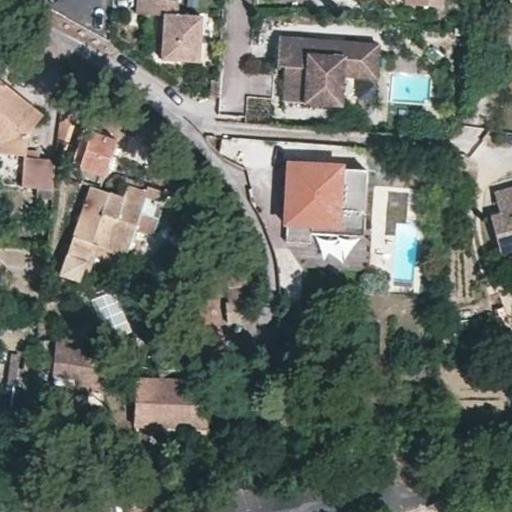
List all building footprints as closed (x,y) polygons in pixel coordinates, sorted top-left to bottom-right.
[(199,57),(202,11),(177,10),(177,0),(137,0),(137,8),(164,10),(162,55),(199,57)] [(343,49),(331,48),(332,40),(279,35),(277,65),(286,65),(284,84),(305,86),(305,95),(340,98),(342,75),(343,65),(377,68),(379,44),(344,41),(343,49)] [(343,49),(344,41),(332,40),(331,48),(343,49)] [(376,78),(377,68),(343,65),(342,75),(376,78)] [(0,152),(24,155),(26,131),(27,130),(15,122),(17,119),(22,121),(26,119),(28,114),(26,111),(2,93),(7,86),(0,80),(0,152)] [(305,95),(305,86),(284,84),(283,93),(305,95)] [(15,122),(27,130),(41,114),(7,86),(2,93),(26,111),(28,114),(26,119),(22,121),(17,119),(15,122)] [(70,164),(103,177),(116,140),(84,127),(70,164)] [(53,191),(56,159),(24,155),(21,187),(53,191)] [(284,222),(362,227),(366,170),(341,169),(342,165),(288,162),(284,222)] [(511,185),(493,190),(499,212),(500,217),(511,214),(511,185)] [(89,252),(96,255),(100,246),(124,255),(142,205),(90,186),(57,275),(77,282),(81,275),(89,252)] [(511,214),(500,217),(499,212),(489,214),(498,250),(511,246),(511,214)] [(229,287),(254,285),(251,254),(247,254),(246,242),(235,243),(237,253),(226,254),(229,287)] [(89,252),(81,275),(87,278),(96,255),(89,252)] [(76,387),(105,390),(108,359),(79,355),(81,343),(57,340),(52,373),(77,376),(76,387)] [(229,352),(231,368),(256,367),(253,350),(229,352)] [(364,376),(361,413),(380,415),(384,377),(364,376)] [(209,381),(137,378),(134,424),(157,425),(157,418),(207,420),(209,381)] [(490,398),(469,401),(470,414),(492,410),(490,398)] [(207,420),(157,418),(157,425),(157,428),(207,429),(207,420)]
